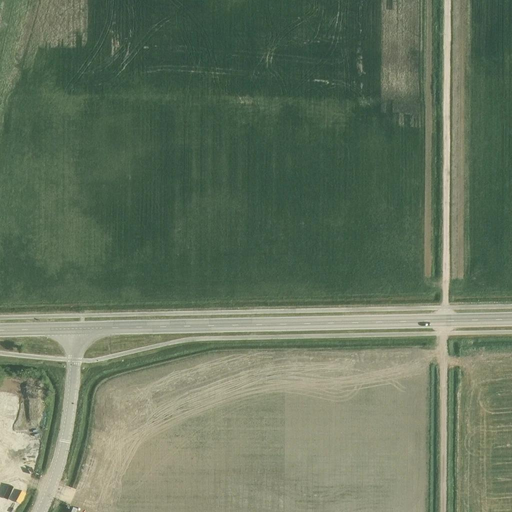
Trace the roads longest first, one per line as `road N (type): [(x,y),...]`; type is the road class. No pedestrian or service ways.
road 1 (track): [(445,0),(443,511)]
road 2 (primary): [(81,328),(511,319)]
road 3 (tertiary): [(40,511),(65,441),(81,328)]
